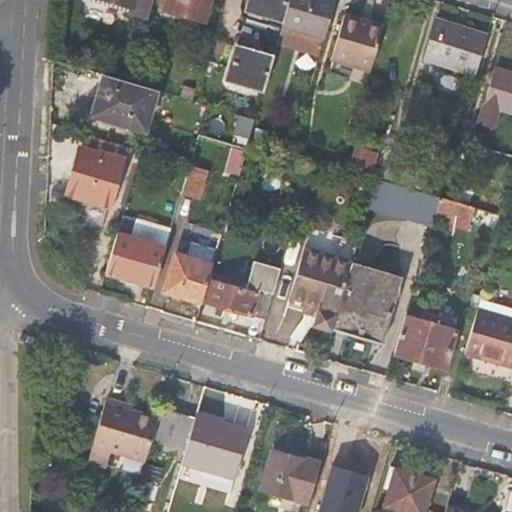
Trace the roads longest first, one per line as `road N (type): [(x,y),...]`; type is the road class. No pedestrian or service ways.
road 1 (residential): [(511,444),(58,312),(26,288)]
road 2 (residential): [(26,288),(12,255),(22,32)]
